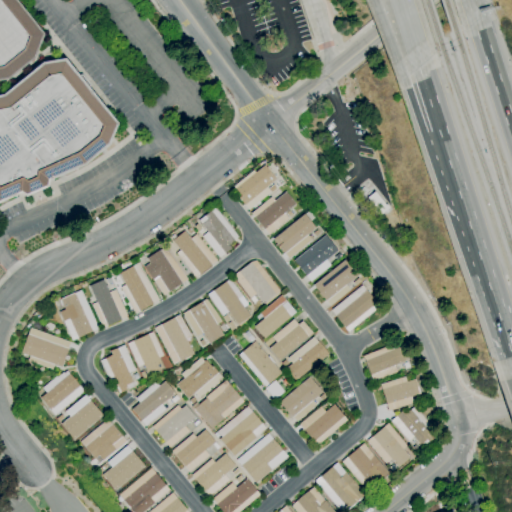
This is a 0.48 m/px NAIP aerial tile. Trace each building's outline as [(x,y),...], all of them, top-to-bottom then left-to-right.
[(0,80),(0,0),(15,0),(43,34),(34,58),(7,79),(0,80)] [(0,202),(0,95),(2,95),(42,62),(64,59),(117,123),(108,144),(84,165),(48,180),(47,187),(25,196),(20,193),(0,202)] [(248,210),(238,198),(241,196),(233,186),(253,170),(255,173),(264,165),(276,179),(266,187),(268,189),(275,183),(278,186),(248,210)] [(268,235),(250,214),(271,197),(274,201),(285,192),(295,204),(284,213),(288,219),(268,235)] [(380,215),(368,199),(376,193),(388,208),(380,215)] [(219,257),(202,236),(207,232),(200,224),(201,224),(198,220),(214,208),(238,237),(234,240),(228,245),(230,248),(219,257)] [(288,259),(272,239),(304,214),(315,228),(307,235),(308,237),(310,235),(313,239),(288,259)] [(195,277),(176,253),(180,250),(172,241),(184,231),(190,239),(196,234),(216,260),(195,277)] [(310,282),(293,260),(325,235),(337,251),(326,260),(330,266),(310,282)] [(163,295),(153,280),(152,280),(144,267),(150,263),(146,258),(159,250),(160,251),(166,247),(187,280),(163,295)] [(263,304),(255,294),(253,296),(257,301),(253,303),(233,276),(250,262),(255,260),(279,291),(263,304)] [(330,306),(313,285),(344,260),(356,276),(345,285),(350,290),(330,306)] [(135,313),(120,287),(125,285),(119,274),(138,263),(158,300),(135,313)] [(237,325),(228,312),(222,316),(207,294),(229,279),(247,304),(243,307),(250,316),(237,325)] [(102,328),(92,304),(96,302),(89,286),(103,280),(109,293),(115,290),(127,317),(102,328)] [(348,332),(331,310),(362,285),(379,307),(348,332)] [(72,341),(59,312),(65,309),(60,299),(74,293),(80,290),(98,329),(72,341)] [(264,339),(254,326),(263,318),(261,316),(258,319),(256,316),(281,295),(295,313),(264,339)] [(209,344),(202,333),(197,337),(182,313),(205,299),(213,309),(221,322),(217,324),(223,335),(209,344)] [(173,364),(154,328),(178,315),(191,338),(186,340),(194,354),(180,362),(179,361),(173,364)] [(279,361),(269,349),(276,343),(274,341),(267,347),(264,343),(293,319),(297,325),(302,321),(312,333),(279,361)] [(61,368),(20,353),(27,334),(28,334),(30,328),(70,343),(61,368)] [(251,342),(244,334),(247,331),(254,340),(251,342)] [(148,375),(143,365),(137,367),(127,343),(152,332),(163,356),(158,358),(163,368),(148,375)] [(295,381),(285,369),(291,364),(287,358),(313,337),(317,342),(318,342),(328,354),(295,381)] [(265,387),(238,355),(254,341),(268,357),(268,356),(274,363),(274,364),(281,373),(265,387)] [(373,382),(362,356),(400,341),(408,360),(394,366),(396,372),(373,382)] [(118,394),(112,382),(110,383),(100,361),(104,359),(112,355),(110,351),(117,348),(123,345),(135,370),(128,373),(135,386),(118,394)] [(188,399),(176,385),(183,378),(180,374),(200,358),(203,362),(205,360),(211,367),(212,366),(222,378),(198,398),(194,393),(188,399)] [(55,415),(40,398),(46,393),(42,388),(56,376),(57,377),(63,372),(64,373),(66,371),(83,391),(55,415)] [(296,422),(292,417),(291,417),(279,402),(309,377),(322,392),(312,400),(316,405),(296,422)] [(388,411),(380,385),(405,377),(406,382),(415,379),(419,394),(411,397),(413,403),(388,411)] [(211,429),(194,409),(206,398),(205,397),(225,380),(243,402),(211,429)] [(274,400),(265,389),(274,380),(284,392),(274,400)] [(145,427),(131,409),(139,403),(135,398),(155,381),(159,386),(165,381),(174,393),(161,404),(165,410),(145,427)] [(65,411),(85,395),(102,416),(73,440),(60,425),(69,417),(67,415),(65,411)] [(316,446),(299,424),(320,407),(325,412),(333,404),(347,420),(316,446)] [(169,448),(152,427),(177,405),(180,409),(185,405),(195,417),(184,426),(189,431),(169,448)] [(233,457),(219,439),(221,437),(219,435),(217,438),(214,434),(247,406),(265,428),(255,437),(255,438),(233,457)] [(423,449),(413,437),(408,442),(390,421),(401,411),(404,415),(414,406),(432,428),(428,431),(435,438),(423,449)] [(64,418),(59,422),(56,419),(61,414),(64,418)] [(99,464),(80,442),(107,419),(126,442),(115,451),(115,450),(99,464)] [(398,468),(391,459),(385,464),(366,441),(387,424),(406,446),(403,449),(410,458),(398,468)] [(189,472),(171,451),(192,434),(195,438),(205,430),(214,442),(204,450),(208,456),(189,472)] [(256,483),(236,460),(268,433),(287,456),(256,483)] [(372,488),(366,481),(361,486),(341,462),(363,443),(373,456),(374,456),(389,474),(372,488)] [(115,491),(102,475),(110,468),(106,463),(127,446),(144,467),(115,491)] [(209,497),(191,476),(211,459),(214,462),(224,454),(235,466),(224,475),(229,480),(209,497)] [(340,511),(314,481),(336,463),(345,473),(346,472),(365,495),(348,510),(346,508),(340,511)] [(100,472),(98,469),(104,464),(106,467),(100,472)] [(142,511),(132,511),(118,495),(151,468),(169,490),(142,511)] [(234,476),(231,473),(237,468),(239,471),(234,476)] [(238,511),(222,511),(211,499),(231,482),(236,488),(246,479),(259,495),(238,511)] [(295,511),(291,506),(313,487),(324,501),(325,501),(334,511),(295,511)] [(148,511),(172,493),(187,511),(148,511)]
